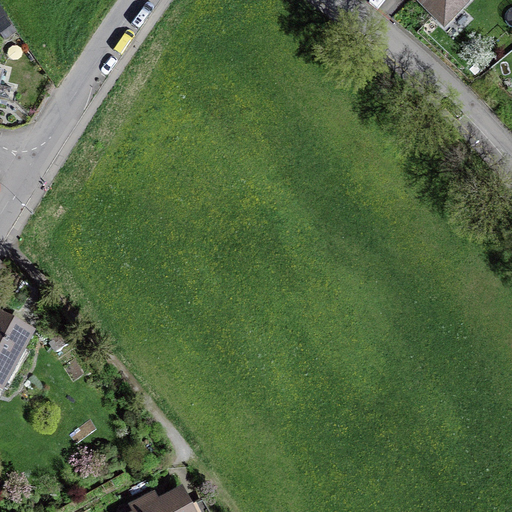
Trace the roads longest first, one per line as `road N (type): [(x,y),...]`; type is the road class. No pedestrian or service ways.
road 1 (residential): [(339,0),(473,109),(511,154)]
road 2 (residential): [(35,161),(142,0)]
